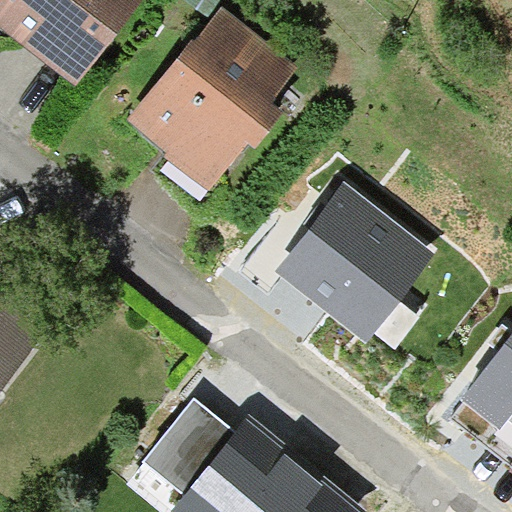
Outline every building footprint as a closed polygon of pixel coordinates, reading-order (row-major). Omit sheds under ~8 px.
[(0,0),(0,32),(76,90),(145,0),(0,0)] [(300,71),(223,9),(129,125),(169,157),(166,161),(210,197),(249,149),(255,154),(284,119),(270,108),(300,71)] [(438,257),(346,187),(325,214),(277,277),(368,347),(438,257)] [(0,297),(0,396),(48,335),(0,297)] [(511,336),(511,339),(458,405),(502,439),(511,426),(511,336)] [(184,499),(235,434),(194,403),(143,467),(184,499)] [(184,499),(173,511),(366,511),(248,418),(235,434),(184,499)]
